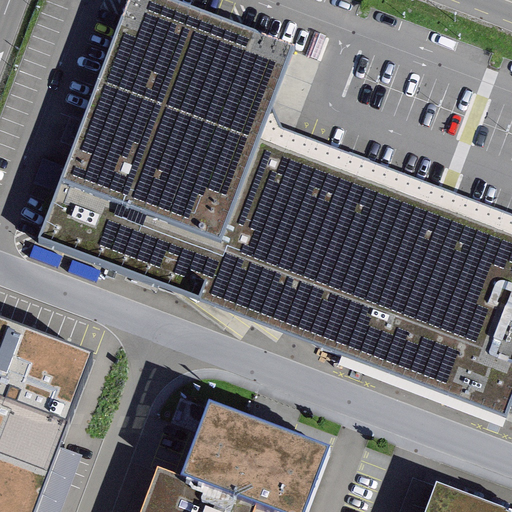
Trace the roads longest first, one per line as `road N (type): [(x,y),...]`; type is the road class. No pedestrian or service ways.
road 1 (residential): [(511,456),(168,329)]
road 2 (unclassified): [(101,511),(168,329)]
road 3 (residential): [(168,329),(0,263)]
